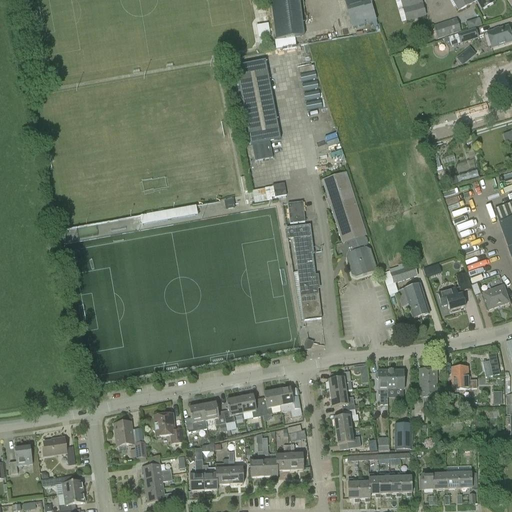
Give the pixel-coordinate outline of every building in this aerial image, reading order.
[(269,0),(275,41),(304,37),(299,0),(269,0)] [(342,0),(351,29),(371,23),(372,28),(377,27),(370,2),(375,0),(342,0)] [(394,0),(401,23),(405,22),(406,23),(426,17),(421,0),(394,0)] [(451,0),(458,13),(473,4),(477,2),(481,10),(494,3),(491,0),(451,0)] [(461,33),(457,19),(448,22),(433,27),(437,41),(461,33)] [(491,50),(511,43),(511,41),(507,28),(487,34),(491,50)] [(475,30),(457,36),(460,45),(478,39),(475,30)] [(469,50),(457,59),(462,66),(475,56),(469,50)] [(280,141),(265,62),(235,67),(250,146),(252,146),(270,143),(280,141)] [(441,146),(440,142),(423,148),(431,171),(440,168),(434,148),(441,146)] [(270,143),(252,146),(255,162),(273,159),(270,143)] [(342,244),(344,244),(364,238),(366,237),(345,175),(322,182),(328,201),(326,201),(328,208),(330,207),(342,244)] [(481,181),(473,183),(476,199),(485,197),(481,181)] [(272,187),(274,198),(286,196),(284,184),(272,187)] [(254,203),(266,201),(264,190),(252,192),(254,203)] [(287,205),(290,225),(304,223),(302,203),(287,205)] [(511,203),(494,210),(511,259),(511,203)] [(141,225),(197,214),(196,205),(140,216),(141,225)] [(309,226),(286,229),(286,232),(287,239),(289,239),(293,239),(293,241),(303,322),(320,320),(312,255),(313,255),(313,254),(311,236),(310,231),(309,226)] [(458,245),(476,239),(474,234),(457,240),(458,245)] [(344,244),(344,245),(341,251),(343,255),(347,257),(346,259),(352,276),(357,279),(373,274),(376,269),(371,252),(365,249),(368,244),(367,240),(364,239),(364,238),(344,244)] [(438,265),(422,269),(424,277),(440,273),(438,265)] [(417,278),(414,267),(400,271),(383,277),(390,298),(395,297),(394,295),(397,294),(402,308),(409,306),(413,321),(429,315),(420,286),(397,294),(395,285),(417,278)] [(467,275),(455,278),(460,294),(471,291),(467,275)] [(504,287),(484,294),(490,311),(510,304),(504,287)] [(442,309),(448,307),(450,313),(452,313),(452,315),(458,313),(458,311),(466,309),(462,296),(457,297),(455,290),(438,295),(442,309)] [(491,371),(486,372),(487,379),(492,378),(492,377),(500,376),(496,354),(488,356),(491,371)] [(451,391),(476,391),(476,382),(470,382),(470,378),(467,378),(467,369),(451,370),(451,391)] [(374,378),(374,379),(375,379),(375,380),(376,381),(377,381),(378,382),(378,392),(379,392),(379,397),(380,397),(380,406),(387,406),(387,391),(387,372),(378,372),(378,374),(377,374),(376,375),(375,375),(375,376),(375,377),(374,377),(374,378)] [(404,372),(387,372),(387,391),(404,391),(404,372)] [(428,410),(428,372),(419,372),(419,399),(413,399),(414,412),(414,422),(424,422),(423,410),(428,410)] [(436,372),(428,372),(428,410),(434,410),(434,403),(438,403),(438,400),(437,400),(436,372)] [(350,384),(349,373),(330,376),(331,382),(327,383),(329,395),(345,393),(351,392),(350,384)] [(290,389),(275,392),(279,408),(280,414),(290,412),(292,419),(301,417),(298,399),(292,400),(290,389)] [(264,399),(258,400),(260,406),(262,418),(271,416),(270,410),(279,408),(275,392),(263,395),(264,399)] [(341,408),(342,413),(354,411),(354,408),(353,402),(352,399),(346,400),(345,393),(329,395),(331,409),(341,408)] [(492,406),(501,406),(501,393),(492,393),(492,406)] [(458,410),(458,396),(446,396),(447,411),(458,410)] [(252,397),(239,400),(242,415),(250,414),(252,413),(253,420),(262,418),(260,406),(258,400),(252,401),(252,397)] [(227,413),(223,413),(225,425),(234,423),(232,417),(242,415),(239,400),(225,402),(227,413)] [(214,405),(201,407),(204,422),(214,420),(215,427),(219,426),(220,434),(227,433),(225,425),(223,413),(216,415),(214,405)] [(196,431),(195,424),(204,422),(201,407),(188,410),(190,419),(185,421),(187,432),(196,431)] [(332,420),(334,433),(351,431),(349,422),(352,421),(353,423),(358,422),(357,416),(355,417),(354,411),(342,413),(343,419),(332,420)] [(182,444),(180,431),(174,431),(172,416),(153,418),(155,439),(170,437),(171,446),(182,444)] [(147,459),(145,444),(133,445),(130,424),(114,426),(116,448),(134,446),(136,461),(147,459)] [(412,452),(411,425),(394,426),(394,452),(412,452)] [(301,433),(299,427),(287,430),(289,436),(301,433)] [(339,452),(360,449),(358,439),(352,440),(351,431),(334,433),(336,447),(338,446),(339,452)] [(378,452),(388,452),(388,439),(377,439),(378,452)] [(56,442),(43,444),(44,452),(42,452),(43,459),(66,456),(68,468),(75,467),(73,449),(65,450),(64,440),(56,441),(56,442)] [(277,478),(277,473),(275,456),(269,456),(269,454),(268,454),(267,447),(267,440),(262,440),(262,447),(264,478),(277,478)] [(264,478),(262,447),(257,447),(257,453),(258,462),(250,463),(250,479),(264,478)] [(277,473),(289,472),(288,447),(283,447),(283,453),(285,453),(285,456),(275,456),(277,473)] [(293,447),(288,447),(289,472),(303,472),(302,455),(292,456),(292,453),(294,453),(293,447)] [(17,475),(16,468),(32,466),(30,449),(14,451),(16,463),(9,464),(10,476),(17,475)] [(216,476),(217,487),(229,486),(228,461),(223,461),(223,465),(215,466),(215,471),(216,476)] [(233,461),(228,461),(229,486),(243,486),(242,469),(234,470),(233,461)] [(190,493),(204,493),(202,467),(202,462),(196,462),(195,462),(195,477),(190,477),(190,493)] [(142,469),(144,481),(171,477),(170,472),(160,473),(159,466),(142,469)] [(217,492),(217,487),(216,476),(208,476),(208,467),(202,467),(204,493),(217,492)] [(389,478),(384,479),(384,475),(379,476),(379,479),(380,479),(381,495),(385,495),(386,499),(391,499),(391,495),(390,478),(389,478)] [(389,478),(390,478),(391,495),(396,495),(396,499),(401,498),(401,495),(401,478),(400,478),(394,479),(394,475),(389,475),(389,478)] [(405,475),(400,475),(400,478),(401,478),(401,495),(406,495),(407,498),(412,498),(411,478),(405,478),(405,475)] [(458,475),(446,476),(446,491),(459,491),(458,475)] [(459,491),(471,490),(470,475),(458,475),(459,491)] [(369,483),(370,483),(370,496),(375,496),(375,499),(381,499),(381,495),(380,479),(379,479),(374,479),(374,476),(368,476),(369,483)] [(434,492),(433,476),(421,477),(421,492),(434,492)] [(446,476),(433,476),(434,492),(446,491),(446,476)] [(144,481),(145,493),(163,490),(162,484),(172,483),(171,477),(144,481)] [(62,486),(63,496),(83,493),(81,483),(69,485),(68,478),(55,480),(55,487),(62,486)] [(358,480),(358,484),(359,484),(360,501),(365,501),(365,504),(370,504),(370,496),(370,483),(369,483),(364,483),(363,483),(363,480),(358,480)] [(354,505),(360,505),(360,501),(359,484),(358,484),(353,484),(353,481),(348,481),(349,501),(354,501),(354,505)] [(147,505),(174,501),(173,495),(163,497),(163,490),(145,493),(147,505)] [(58,508),(58,511),(72,511),(71,507),(84,505),(83,493),(63,496),(65,507),(58,508)] [(35,510),(33,503),(21,505),(22,511),(35,510)]
